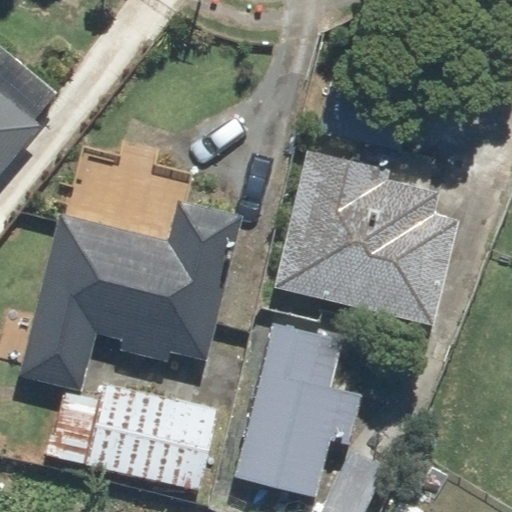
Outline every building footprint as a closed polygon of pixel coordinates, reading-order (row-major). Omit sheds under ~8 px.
[(0,176),(53,121),(44,113),(61,95),(0,37),(0,176)] [(418,94),(331,75),(319,127),(406,146),(418,94)] [(437,167),(313,141),(282,285),(440,319),(462,217),(428,210),(437,167)] [(178,230),(67,206),(31,371),(68,379),(51,454),(208,487),(227,399),(112,374),(108,390),(89,386),(102,325),(124,330),(120,347),(172,358),(174,348),(217,358),(250,206),(186,192),(178,230)] [(347,328),(274,312),(239,469),(325,488),(338,432),(357,436),(369,384),(336,376),(347,328)] [(364,511),(388,461),(351,444),(321,510),(324,511),(364,511)]
